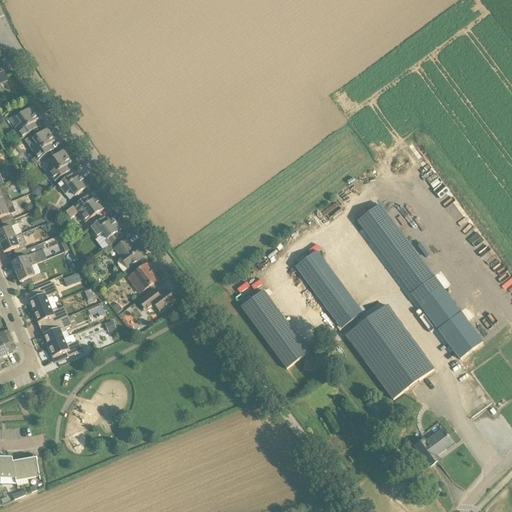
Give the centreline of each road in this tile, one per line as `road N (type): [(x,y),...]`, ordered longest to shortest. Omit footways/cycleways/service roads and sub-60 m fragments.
road 1 (unclassified): [(355,511),(10,35)]
road 2 (residential): [(0,379),(31,363),(0,283)]
